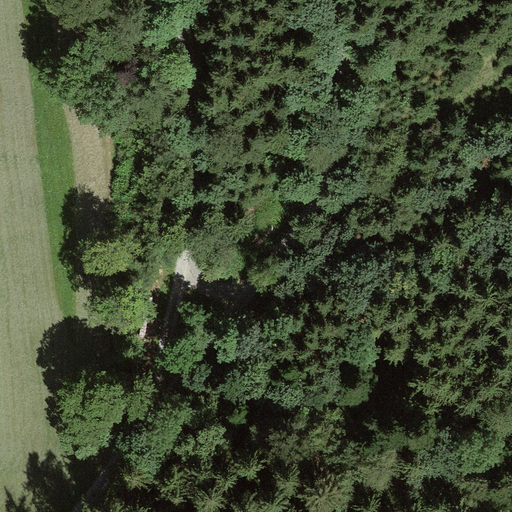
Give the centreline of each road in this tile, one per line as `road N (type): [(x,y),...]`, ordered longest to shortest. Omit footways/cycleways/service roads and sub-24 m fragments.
road 1 (track): [(154,411),(321,190),(338,153),(343,114),(334,0)]
road 2 (track): [(176,0),(193,109),(154,411)]
road 3 (track): [(154,411),(77,511)]
